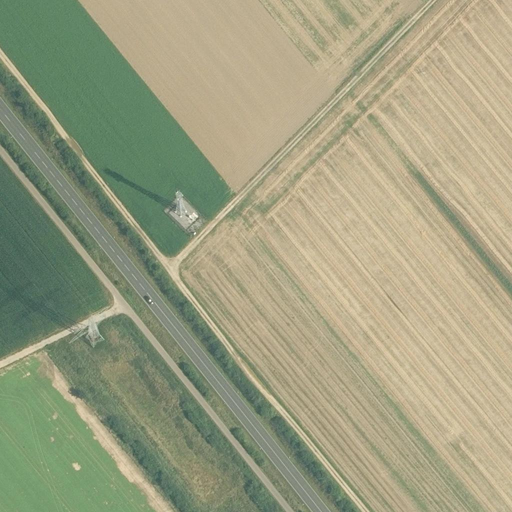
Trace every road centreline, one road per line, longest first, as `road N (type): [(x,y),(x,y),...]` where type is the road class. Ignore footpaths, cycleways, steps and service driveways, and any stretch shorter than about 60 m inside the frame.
road 1 (track): [(366,511),(0,53)]
road 2 (secondary): [(320,511),(0,109)]
road 3 (track): [(168,270),(435,0)]
road 4 (track): [(288,511),(126,308)]
road 5 (track): [(0,149),(126,308)]
road 6 (track): [(0,367),(126,308)]
